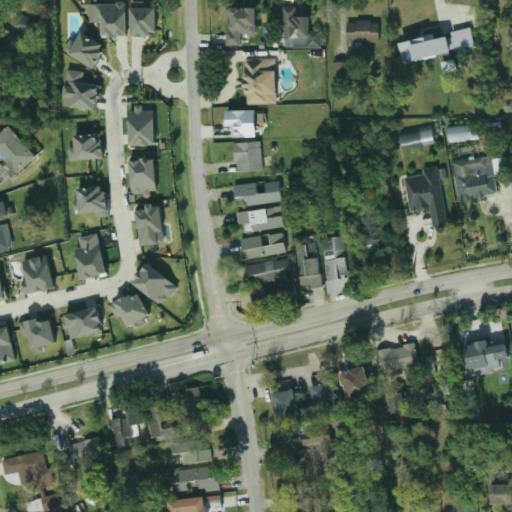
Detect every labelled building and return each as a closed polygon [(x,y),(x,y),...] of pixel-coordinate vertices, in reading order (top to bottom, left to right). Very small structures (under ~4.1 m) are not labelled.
[(103,5),(119,4),(119,2),(125,2),(125,4),(128,4),(128,34),(117,34),(117,37),(110,37),(110,34),(104,34),(104,21),(92,21),(92,5),(103,5)] [(146,9),(151,9),(157,9),(157,30),(151,31),(151,35),(134,35),(133,9),(133,2),(146,2),(146,9)] [(231,7),(255,6),(256,31),(241,32),(241,43),(226,43),(226,31),(231,31),(231,7)] [(310,32),(321,32),(321,47),(289,47),(289,37),(285,37),(284,7),(300,7),(300,16),(310,16),(310,32)] [(17,16),(30,16),(30,11),(41,11),(41,16),(49,16),(49,35),(17,35),(17,16)] [(357,19),(372,19),(372,22),(383,22),(383,43),(363,43),(363,54),(349,54),(348,44),(348,22),(357,22),(357,19)] [(453,60),(457,59),(461,74),(445,77),(442,63),(443,63),(441,52),(432,54),(433,57),(405,63),(400,43),(421,38),(420,34),(434,31),(436,40),(449,37),(450,40),(454,39),(452,32),(473,27),(477,46),(457,51),(456,47),(452,48),(452,50),(451,50),(453,60)] [(100,48),(105,51),(100,57),(104,59),(97,70),(94,68),(90,65),(71,54),(65,50),(71,39),(78,43),(84,32),(103,44),(100,48)] [(5,53),(30,53),(30,72),(5,72),(5,53)] [(247,61),(275,60),(276,101),(248,102),(247,61)] [(334,62),(348,62),(349,79),(334,80),(334,62)] [(97,98),(95,110),(64,105),(68,80),(70,69),(86,72),(84,82),(99,85),(104,85),(102,99),(97,98)] [(233,111),(257,110),(258,135),(235,137),(234,124),(226,124),(226,112),(233,111)] [(132,111),(154,111),(155,145),(132,146),(132,111)] [(447,126),(479,124),(480,139),(448,141),(447,126)] [(0,134),(11,125),(39,157),(20,175),(0,151),(0,134)] [(397,132),(433,125),(436,142),(400,149),(397,132)] [(102,146),(106,145),(107,157),(102,157),(77,159),(71,159),(70,148),(76,148),(75,135),(101,133),(102,146)] [(262,141),(264,171),(241,173),(240,162),(235,162),(234,144),(238,143),(262,141)] [(472,159),(485,156),(487,166),(474,169),(476,176),(485,174),(486,178),(495,176),(499,194),(484,197),(484,201),(480,202),(479,198),(478,195),(475,196),(476,200),(463,203),(462,199),(453,163),(472,159)] [(152,191),(152,197),(145,197),(145,192),(132,192),(130,160),(158,159),(159,191),(152,191)] [(431,209),(412,212),(406,178),(425,174),(424,168),(439,166),(440,173),(446,172),(448,181),(442,182),(449,225),(434,228),(431,209)] [(247,196),(237,197),(235,186),(257,183),(258,192),(268,191),(267,183),(285,180),(286,190),(281,191),(282,201),(248,206),(247,196)] [(102,192),(106,191),(108,211),(109,218),(98,219),(97,212),(81,214),(80,209),(76,210),(75,203),(80,203),(78,188),(101,186),(102,192)] [(0,202),(5,201),(9,216),(0,218),(0,202)] [(10,206),(15,205),(18,214),(12,215),(10,206)] [(163,210),(165,244),(141,245),(139,211),(150,210),(150,206),(163,205),(163,210)] [(245,222),(238,223),(237,213),(244,212),(282,206),(285,226),(247,232),(245,222)] [(379,236),(389,234),(393,254),(361,259),(358,240),(367,238),(363,218),(375,216),(379,236)] [(14,246),(0,249),(0,226),(9,224),(14,246)] [(241,251),(244,250),(242,240),(261,236),(263,246),(273,244),(271,235),(283,232),(285,242),(287,251),(284,252),(285,256),(247,263),(247,259),(243,260),(241,251)] [(324,238),(346,234),(356,288),(333,292),(324,238)] [(94,244),(101,243),(109,276),(84,282),(76,248),(87,246),(86,241),(93,239),(94,244)] [(312,283),(305,284),(298,244),(317,241),(324,281),(325,286),(313,288),(312,283)] [(32,292),(26,294),(23,282),(29,280),(24,261),(48,255),(56,287),(32,292)] [(288,259),(291,277),(250,284),(247,266),(288,259)] [(166,293),(159,303),(134,284),(141,275),(149,264),(179,286),(171,297),(166,293)] [(294,280),(300,302),(257,313),(251,291),(294,280)] [(117,302),(138,291),(151,314),(141,320),(144,326),(138,330),(134,324),(130,326),(124,314),(117,317),(111,306),(117,302)] [(68,316),(100,308),(105,331),(73,338),(68,316)] [(43,346),(44,351),(35,354),(33,348),(30,335),(24,336),(21,322),(27,321),(41,318),(42,322),(51,320),(57,343),(47,345),(43,346)] [(0,323),(8,322),(18,361),(0,365),(0,323)] [(510,367),(506,343),(489,346),(488,339),(465,344),(467,354),(463,355),(466,376),(510,367)] [(377,350),(381,372),(419,366),(416,344),(377,350)] [(202,405),(201,388),(183,388),(184,406),(202,405)] [(273,392),(275,418),(297,415),(295,390),(273,392)] [(391,414),(407,409),(401,391),(386,396),(391,414)] [(148,408),(153,442),(178,438),(176,427),(163,429),(161,418),(171,417),(170,405),(148,408)] [(110,420),(116,448),(126,446),(124,439),(140,436),(137,425),(142,424),(139,409),(126,411),(127,417),(110,420)] [(69,444),(79,485),(94,481),(89,460),(104,457),(99,437),(69,444)] [(299,438),(300,458),(307,458),(307,477),(329,476),(328,459),(334,459),(333,437),(299,438)] [(212,461),(211,449),(205,449),(204,440),(171,443),(172,454),(182,453),(183,464),(212,461)] [(3,459),(6,475),(19,472),(22,483),(36,481),(37,488),(51,485),(45,451),(3,459)] [(179,470),(180,483),(177,483),(178,492),(188,491),(187,482),(200,481),(201,492),(220,490),(219,477),(210,478),(209,467),(179,470)] [(491,504),(511,504),(511,484),(491,485),(491,504)] [(478,511),(478,491),(457,492),(457,511),(478,511)] [(61,509),(61,494),(43,495),(44,510),(61,509)] [(170,511),(218,511),(223,511),(221,495),(169,500),(170,511)] [(304,496),(302,511),(324,511),(326,498),(304,496)] [(408,511),(441,511),(441,498),(408,498),(408,511)]
